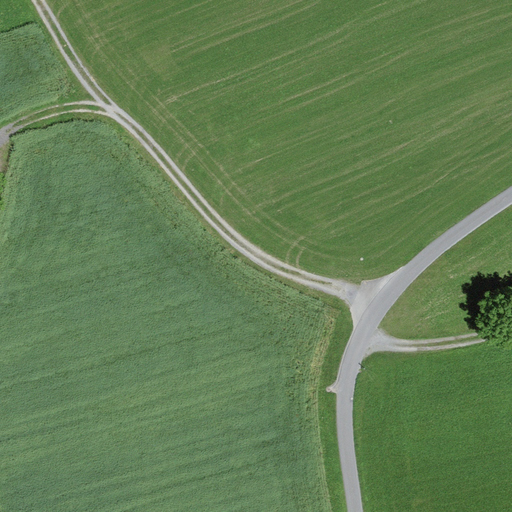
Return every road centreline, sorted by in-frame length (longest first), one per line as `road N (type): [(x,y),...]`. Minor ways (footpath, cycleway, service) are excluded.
road 1 (track): [(37,0),(84,79),(244,250),(377,309)]
road 2 (unclassified): [(511,199),(419,265),(377,309),(346,394),(356,511)]
road 3 (track): [(362,341),(433,353),(511,327)]
road 4 (track): [(0,135),(78,107),(118,115)]
